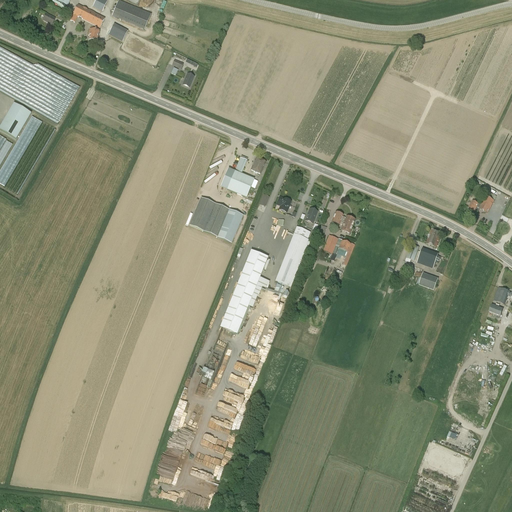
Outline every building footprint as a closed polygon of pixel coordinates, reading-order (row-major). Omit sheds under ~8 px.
[(103,0),(96,0),(93,8),(102,12),(107,2),(103,0)] [(118,1),(112,17),(144,30),(151,14),(118,1)] [(94,26),(94,30),(90,29),(88,34),(90,34),(89,40),(96,42),(99,31),(99,29),(105,19),(94,13),(95,13),(89,10),(89,11),(78,5),(70,21),(74,23),(77,18),(94,26)] [(46,14),(42,21),(52,25),(55,19),(46,14)] [(123,42),(128,31),(114,24),(108,35),(123,42)] [(181,69),(183,64),(174,60),(172,65),(181,69)] [(194,77),(187,74),(182,85),(189,88),(194,77)] [(31,114),(14,104),(0,126),(0,130),(15,140),(31,114)] [(223,165),(221,162),(227,157),(223,152),(217,157),(219,160),(214,164),(216,167),(211,171),(212,174),(223,165)] [(246,198),(249,191),(254,178),(242,173),(247,161),(240,158),(227,190),(246,198)] [(256,158),(250,171),(260,175),(265,162),(256,158)] [(259,205),(266,207),(269,197),(263,195),(259,205)] [(488,214),(494,202),(486,197),(482,204),(477,201),(476,204),(472,202),(468,209),(475,212),(477,208),(479,209),(488,214)] [(231,244),(243,216),(201,198),(189,226),(231,244)] [(280,207),(279,210),(287,213),(291,202),(283,199),(279,198),(277,205),(280,207)] [(310,209),(305,221),(313,224),(317,212),(310,209)] [(343,218),(343,216),(336,213),(332,223),(339,226),(340,225),(343,226),(341,231),(349,234),(355,220),(346,217),(345,219),(343,218)] [(310,233),(296,228),(293,235),(304,239),(305,237),(308,238),(310,233)] [(431,229),(426,244),(436,248),(442,233),(431,229)] [(337,239),(329,236),(323,251),(331,254),(337,239)] [(353,246),(337,239),(331,254),(335,256),(336,254),(345,257),(342,265),(345,266),(353,246)] [(410,263),(411,260),(414,261),(419,248),(411,245),(405,261),(410,263)] [(433,270),(436,263),(438,264),(441,258),(438,257),(438,255),(422,249),(416,264),(433,270)] [(237,334),(257,285),(266,288),(269,282),(259,278),(268,258),(251,251),(220,328),(237,334)] [(438,279),(423,274),(419,285),(434,291),(438,279)] [(276,287),(274,292),(275,296),(283,299),(287,291),(282,289),(276,287)] [(504,305),(508,295),(511,296),(511,293),(509,292),(498,288),(493,301),(497,302),(496,302),(504,305)] [(502,310),(491,306),(489,313),(499,317),(502,310)] [(268,319),(261,316),(249,344),(256,347),(268,319)] [(274,327),(263,361),(267,362),(278,328),(274,327)] [(204,378),(211,380),(214,372),(203,368),(201,372),(205,374),(204,378)] [(223,397),(243,404),(245,399),(250,401),(253,390),(249,388),(250,385),(242,383),(243,379),(232,375),(230,382),(243,387),(240,395),(229,391),(228,393),(224,392),(223,397)] [(206,386),(199,383),(197,390),(204,393),(206,386)] [(175,414),(171,429),(173,430),(174,425),(179,426),(181,416),(175,414)]
